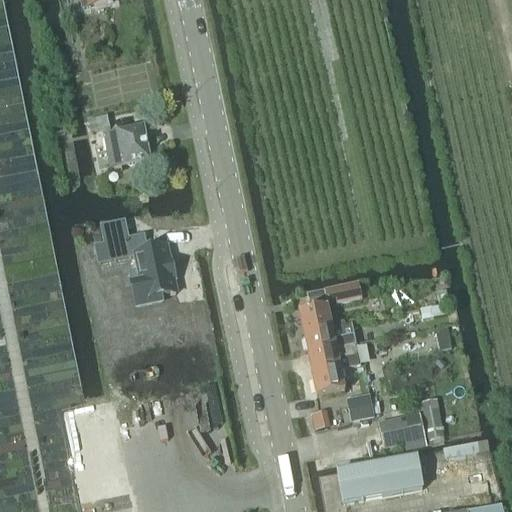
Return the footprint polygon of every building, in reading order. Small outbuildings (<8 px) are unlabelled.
[(84,0),(87,10),(111,5),(109,0),(84,0)] [(88,125),(91,136),(109,131),(106,120),(88,125)] [(102,140),(108,173),(149,164),(143,131),(102,140)] [(104,247),(95,249),(96,251),(97,251),(100,266),(130,259),(130,260),(135,259),(141,286),(131,288),(135,310),(162,305),(161,300),(176,297),(173,283),(175,283),(171,264),(169,265),(166,251),(147,255),(144,239),(128,243),(124,225),(100,230),(104,247)] [(356,287),(305,298),(307,309),(333,304),(334,308),(359,303),(356,287)] [(446,310),(432,313),(434,322),(448,319),(446,310)] [(325,312),(297,318),(302,340),(330,334),(325,312)] [(330,334),(302,340),(306,359),(354,348),(352,339),(350,330),(330,334)] [(438,353),(439,355),(451,352),(450,350),(447,332),(435,335),(438,353)] [(354,348),(306,359),(311,380),(338,374),(358,370),(354,348)] [(338,374),(311,380),(315,401),(316,403),(343,396),(343,395),(338,374)] [(369,400),(349,404),(352,423),(372,420),(369,400)] [(436,403),(421,406),(429,445),(429,448),(429,449),(444,446),(444,445),(444,444),(443,442),(436,403)] [(419,418),(378,428),(383,453),(404,448),(424,444),(419,418)] [(337,474),(343,506),(422,491),(416,459),(337,474)]
